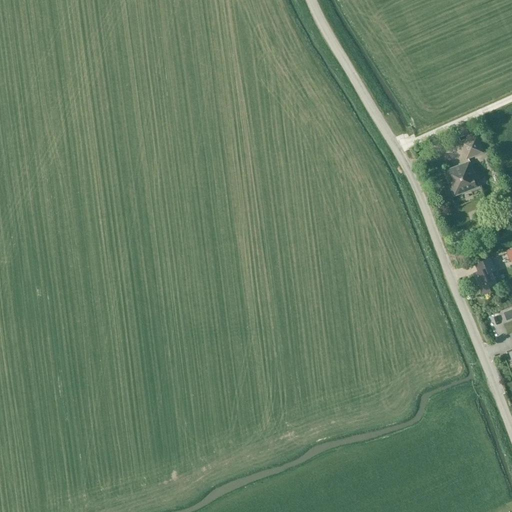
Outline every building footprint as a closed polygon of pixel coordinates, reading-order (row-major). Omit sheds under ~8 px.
[(465,127),(456,130),(458,138),(468,134),(465,127)] [(467,157),(483,151),(478,136),(462,142),(467,157)] [(454,146),(452,140),(444,143),(447,149),(454,146)] [(470,162),(444,171),(454,197),(479,188),(470,162)] [(491,258),(476,263),(479,271),(474,273),(477,279),(478,279),(483,293),(498,288),(492,271),(495,270),(491,258)] [(511,309),(503,313),(506,321),(511,318),(511,309)] [(491,333),(500,331),(494,313),(486,316),(491,333)]
